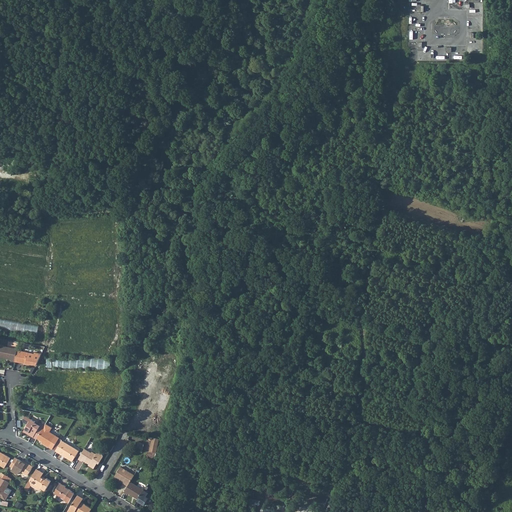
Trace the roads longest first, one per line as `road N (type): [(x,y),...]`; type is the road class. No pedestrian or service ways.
road 1 (track): [(384,197),(365,306),(359,424),(334,498)]
road 2 (residential): [(7,436),(135,511)]
